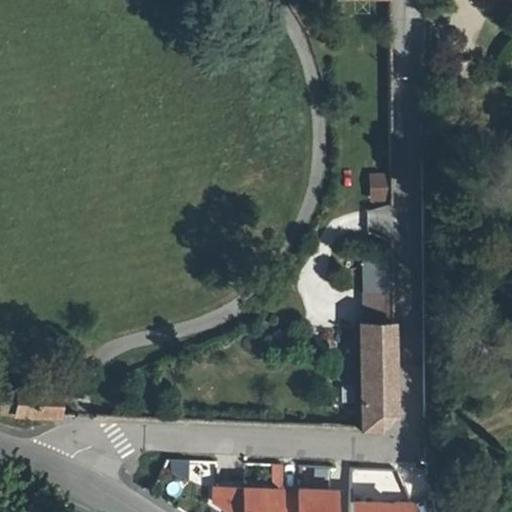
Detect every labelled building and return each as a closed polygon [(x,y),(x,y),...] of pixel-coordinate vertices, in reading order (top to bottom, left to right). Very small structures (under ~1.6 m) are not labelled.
[(446,82),(446,64),(431,64),(430,46),(420,54),(420,82),(446,82)] [(472,83),(472,65),(450,65),(449,83),(472,83)] [(502,84),(501,68),(478,67),(478,83),(502,84)] [(387,201),(387,171),(367,171),(367,201),(387,201)] [(361,257),(361,320),(389,320),(389,257),(361,257)] [(356,430),(373,430),(391,416),(390,322),(357,323),(356,430)] [(50,389),(0,387),(0,414),(49,417),(50,389)] [(207,484),(210,462),(190,459),(186,481),(207,484)] [(336,511),(338,488),(281,484),(282,465),(256,464),(254,486),(209,484),(207,511),(336,511)] [(415,511),(415,501),(347,499),(346,511),(415,511)]
